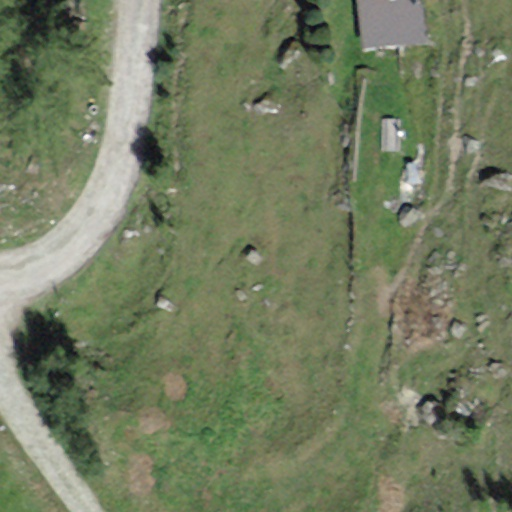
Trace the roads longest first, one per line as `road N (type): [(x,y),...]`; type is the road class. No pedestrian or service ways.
road 1 (residential): [(0,276),(52,259),(102,201),(124,141),(140,0)]
road 2 (track): [(0,376),(87,511)]
